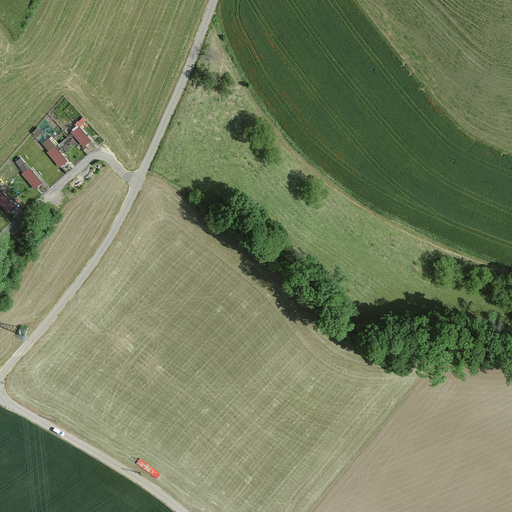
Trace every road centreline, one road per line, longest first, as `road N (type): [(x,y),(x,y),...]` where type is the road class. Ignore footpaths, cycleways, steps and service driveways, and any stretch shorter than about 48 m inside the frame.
road 1 (unclassified): [(0,376),(114,230),(215,0)]
road 2 (track): [(214,3),(232,61),(310,171),(424,239),(511,268)]
